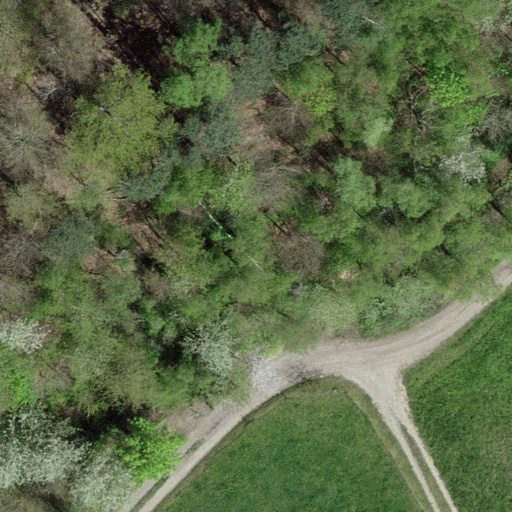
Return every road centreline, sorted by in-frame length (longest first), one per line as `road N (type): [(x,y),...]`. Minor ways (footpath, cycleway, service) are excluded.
road 1 (track): [(129,511),(251,379),(368,364),(436,338),(511,271)]
road 2 (track): [(446,511),(368,364)]
